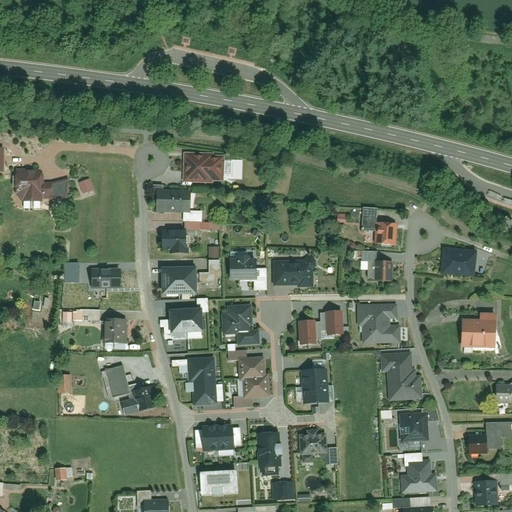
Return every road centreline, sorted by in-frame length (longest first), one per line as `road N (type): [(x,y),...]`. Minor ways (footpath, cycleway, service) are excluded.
road 1 (primary): [(0,64),(267,104),(511,163)]
road 2 (residential): [(452,511),(446,422),(409,289),(410,253),(422,237)]
road 3 (residential): [(178,419),(146,287),(150,163)]
road 4 (residential): [(178,419),(279,414),(275,311)]
road 5 (residential): [(331,0),(411,29),(511,41)]
road 6 (unknown): [(271,299),(409,289)]
